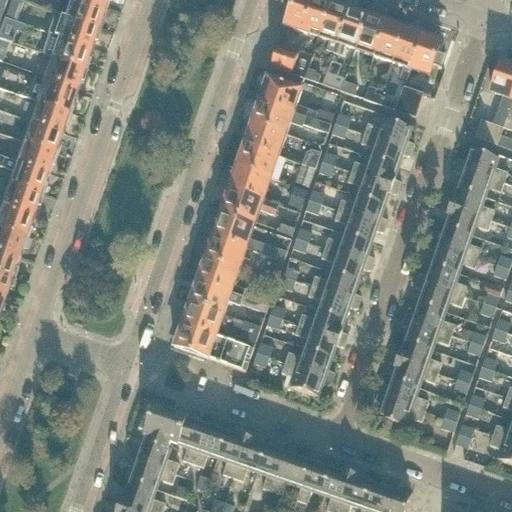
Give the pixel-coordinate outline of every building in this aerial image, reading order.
[(0,0),(0,22),(1,23),(9,3),(0,0)] [(104,20),(107,11),(76,0),(52,0),(72,7),(68,19),(102,31),(106,21),(104,20)] [(112,2),(112,0),(76,0),(107,11),(110,1),(112,2)] [(294,0),(293,4),(295,5),(292,12),(290,11),(287,20),(289,21),(287,28),(302,33),(313,0),(294,0)] [(323,0),(323,2),(316,0),(313,0),(302,33),(320,40),(333,3),(323,0)] [(14,1),(7,21),(17,24),(24,4),(14,1)] [(335,55),(339,46),(350,12),(342,9),(343,7),(333,3),(320,40),(331,43),(328,53),(335,55)] [(360,13),(359,15),(350,12),(339,46),(357,52),(369,16),(360,13)] [(372,68),(375,59),(387,24),(378,21),(379,19),(369,16),(357,52),(368,56),(365,66),(372,68)] [(98,42),(102,31),(68,19),(63,32),(41,24),(38,31),(50,36),(51,36),(93,51),(96,41),(98,42)] [(6,21),(0,38),(0,40),(13,45),(18,33),(24,35),(25,35),(27,28),(26,28),(6,21)] [(396,25),(396,27),(387,24),(375,59),(394,65),(406,29),(396,25)] [(408,82),(409,81),(412,71),(424,37),(415,34),(416,32),(406,29),(394,65),(405,69),(401,80),(408,82)] [(88,71),(92,61),(90,60),(93,51),(51,36),(44,56),(54,60),(88,71)] [(431,78),(442,44),(424,37),(412,71),(409,81),(408,82),(406,90),(413,93),(416,84),(420,74),(431,78)] [(291,56),(296,43),(288,40),(283,53),(291,56)] [(0,44),(0,63),(4,65),(11,45),(1,41),(0,44)] [(300,54),(303,45),(296,43),(291,56),(299,59),(300,54)] [(299,59),(291,56),(283,53),(279,52),(272,69),(293,77),(306,81),(310,71),(314,59),(300,54),(299,59)] [(85,82),(88,71),(54,60),(46,81),(79,92),(82,81),(85,82)] [(509,115),(511,106),(511,67),(503,65),(492,95),(503,99),(494,127),(504,130),(505,127),(497,124),(501,112),(509,115)] [(319,85),(323,75),(310,71),(306,81),(319,85)] [(343,93),(346,84),(328,77),(324,88),(342,94),(343,93)] [(348,77),(346,84),(343,93),(356,98),(361,82),(348,77)] [(318,114),(298,107),(304,93),(268,80),(260,104),(295,116),(330,128),(334,116),(320,111),(318,114)] [(74,105),(79,92),(46,81),(38,104),(73,116),(76,105),(74,105)] [(422,86),(416,84),(413,93),(419,95),(422,86)] [(365,101),(379,106),(382,98),(377,96),(379,92),(370,89),(365,101)] [(419,95),(413,93),(406,90),(405,93),(398,113),(416,120),(424,97),(419,95)] [(382,98),(379,106),(394,111),(397,103),(382,98)] [(0,114),(14,119),(18,107),(0,101),(0,114)] [(69,127),(73,116),(38,104),(31,124),(64,135),(67,126),(69,127)] [(330,128),(295,116),(260,104),(257,113),(254,114),(251,124),(288,137),(292,126),(303,130),(304,127),(329,136),(332,128),(330,128)] [(339,128),(351,132),(354,123),(342,119),(339,128)] [(407,145),(412,131),(386,122),(382,132),(369,127),(366,137),(413,154),(415,147),(407,145)] [(504,130),(494,127),(482,123),(477,140),(498,147),(501,138),(504,130)] [(61,145),(64,135),(31,124),(24,144),(59,156),(63,145),(61,145)] [(280,159),(288,137),(251,124),(247,134),(249,137),(245,147),(280,159)] [(347,142),(351,132),(339,128),(335,138),(347,142)] [(411,159),(413,154),(366,137),(362,148),(375,152),(372,161),(399,170),(403,157),(411,159)] [(511,152),(511,141),(501,138),(498,147),(511,152)] [(55,167),(59,156),(24,144),(17,164),(50,175),(53,166),(55,167)] [(273,181),(280,159),(245,147),(242,157),(239,158),(236,168),(273,181)] [(316,172),(321,155),(313,152),(307,155),(303,167),(316,172)] [(496,171),(499,161),(472,152),(468,166),(459,163),(457,169),(506,186),(509,176),(496,171)] [(326,165),(337,169),(341,160),(329,156),(326,165)] [(17,164),(4,159),(0,158),(0,166),(15,172),(11,184),(45,196),(49,186),(47,185),(50,175),(17,164)] [(394,183),(399,170),(372,161),(369,170),(356,165),(353,175),(400,192),(402,185),(394,183)] [(334,180),(337,169),(326,165),(322,176),(334,180)] [(265,203),(273,181),(236,168),(232,178),(234,181),(230,191),(265,203)] [(502,196),(506,186),(457,169),(455,175),(464,177),(459,191),(486,200),(489,192),(502,196)] [(310,190),(315,174),(303,170),(298,185),(310,190)] [(398,198),(400,192),(353,175),(349,186),(362,190),(359,199),(385,208),(390,195),(398,198)] [(41,207),(45,196),(11,184),(7,195),(0,192),(0,203),(4,204),(36,216),(39,206),(41,207)] [(276,207),(265,203),(230,191),(223,213),(257,225),(262,213),(276,218),(279,208),(276,207)] [(483,209),(486,200),(459,191),(455,204),(446,201),(444,207),(492,224),(496,214),(483,209)] [(312,205),(324,209),(327,199),(315,195),(312,205)] [(381,221),(385,208),(359,199),(356,208),(343,204),(339,214),(387,230),(389,223),(381,221)] [(321,218),(324,209),(312,205),(309,214),(321,218)] [(35,220),(2,209),(0,207),(0,230),(30,241),(33,230),(31,229),(35,220)] [(489,234),(492,224),(444,207),(442,213),(450,215),(446,229),(473,239),(476,230),(489,234)] [(385,236),(387,230),(339,214),(336,224),(349,229),(346,237),(372,246),(377,233),(385,236)] [(251,244),(256,229),(221,217),(213,240),(275,262),(285,265),(287,257),(251,244)] [(294,238),(298,225),(284,221),(280,234),(294,238)] [(470,248),(473,239),(446,229),(441,242),(433,239),(431,245),(479,262),(483,252),(470,248)] [(30,241),(0,230),(0,252),(20,260),(24,250),(26,251),(30,241)] [(299,243),(311,247),(314,237),(302,233),(299,243)] [(368,259),(372,246),(346,237),(343,247),(330,242),(326,252),(373,268),(376,262),(368,259)] [(285,265),(275,262),(213,240),(210,249),(207,251),(204,261),(241,273),(245,260),(273,269),(282,272),(285,265)] [(307,256),(311,247),(299,243),(296,252),(307,256)] [(476,272),(479,262),(431,245),(429,251),(437,254),(432,267),(459,277),(463,268),(476,272)] [(0,275),(16,281),(19,270),(17,269),(20,260),(0,252),(0,275)] [(371,274),(373,268),(326,252),(323,262),(336,267),(333,276),(359,285),(364,271),(371,274)] [(498,268),(510,272),(511,267),(511,262),(501,259),(498,268)] [(241,273),(204,261),(200,271),(202,274),(198,283),(233,295),(241,273)] [(456,286),(459,277),(432,267),(428,280),(420,277),(418,283),(466,300),(469,290),(456,286)] [(507,283),(510,272),(498,268),(494,278),(507,283)] [(277,286),(282,272),(273,269),(268,283),(277,286)] [(286,280),(298,284),(301,275),(289,271),(286,280)] [(12,291),(16,281),(0,275),(0,297),(6,300),(10,291),(12,291)] [(355,297),(359,285),(333,276),(330,284),(317,280),(313,290),(360,306),(363,300),(355,297)] [(294,294),(298,284),(286,280),(282,290),(294,294)] [(270,308),(244,299),(233,295),(198,283),(195,292),(193,292),(189,304),(225,317),(230,304),(242,308),(242,307),(267,316),(270,308)] [(462,310),(466,300),(418,283),(416,289),(424,292),(419,306),(446,315),(449,306),(462,310)] [(500,301),(504,291),(482,284),(480,291),(488,294),(488,297),(500,301)] [(358,312),(360,306),(313,290),(310,300),(323,305),(320,314),(346,323),(350,309),(358,312)] [(270,308),(272,301),(247,292),(244,299),(270,308)] [(484,306),(497,311),(500,301),(488,297),(484,306)] [(262,330),(225,317),(189,304),(184,316),(187,317),(183,327),(254,352),(262,330)] [(443,324),(446,315),(419,306),(415,318),(407,315),(405,322),(453,338),(456,328),(443,324)] [(494,321),(497,311),(484,306),(481,316),(494,321)] [(273,318),(285,322),(288,313),(276,309),(273,318)] [(341,335),(346,323),(320,314),(316,323),(303,318),(300,328),(347,344),(349,338),(341,335)] [(281,333),(285,322),(273,318),(269,328),(281,333)] [(449,349),(453,338),(405,322),(402,328),(411,331),(406,344),(433,353),(436,344),(449,349)] [(496,331),(509,336),(511,326),(500,322),(496,331)] [(247,374),(254,352),(183,327),(175,349),(176,350),(176,352),(204,362),(205,360),(247,374)] [(345,350),(347,344),(300,328),(296,338),(309,343),(306,352),(333,361),(337,347),(345,350)] [(505,346),(509,336),(496,331),(493,342),(505,346)] [(471,344),(484,348),(487,339),(474,335),(471,344)] [(430,362),(433,353),(406,344),(402,356),(394,354),(392,360),(439,376),(443,366),(430,362)] [(480,359),(484,348),(471,344),(467,354),(480,359)] [(259,357),(271,361),(274,351),(263,347),(259,357)] [(328,374),(333,361),(306,352),(303,361),(290,356),(287,366),(334,382),(336,376),(328,374)] [(268,371),(271,361),(259,357),(256,367),(268,371)] [(436,387),(439,376),(392,360),(389,366),(398,368),(393,382),(420,391),(423,382),(436,387)] [(483,370),(496,374),(499,365),(486,361),(483,370)] [(332,389),(334,382),(287,366),(283,377),(288,379),(285,387),(319,399),(324,386),(332,389)] [(492,385),(496,374),(483,370),(479,380),(492,385)] [(459,383),(471,387),(474,378),(462,374),(459,383)] [(416,401),(420,391),(393,382),(388,395),(380,392),(378,398),(426,415),(429,405),(416,401)] [(467,397),(471,387),(459,383),(455,393),(467,397)] [(470,407),(483,412),(486,402),(473,397),(470,407)] [(422,426),(426,415),(378,398),(376,404),(384,407),(380,420),(406,430),(409,421),(422,426)] [(480,421),(483,412),(470,407),(467,417),(480,421)] [(155,410),(143,443),(145,444),(171,453),(171,452),(169,452),(171,445),(179,447),(188,421),(155,410)] [(445,422),(457,426),(461,415),(449,411),(445,422)] [(201,426),(188,421),(179,447),(188,451),(184,464),(194,468),(211,420),(204,417),(201,426)] [(214,430),(217,422),(211,420),(194,468),(204,471),(209,458),(219,461),(228,435),(214,430)] [(454,435),(457,426),(445,422),(442,431),(454,435)] [(469,452),(476,432),(463,428),(456,447),(469,452)] [(511,429),(511,433),(497,429),(494,439),(511,444),(511,429)] [(234,481),(251,434),(244,431),(241,440),(228,435),(219,461),(229,465),(224,478),(234,481)] [(258,475),(267,449),(254,444),(257,436),(251,434),(234,481),(245,485),(249,472),(258,475)] [(511,444),(494,439),(491,448),(504,453),(500,462),(511,466),(511,444)] [(167,462),(171,453),(145,444),(140,457),(132,454),(130,460),(177,477),(180,467),(167,462)] [(274,495),(290,447),(284,445),(281,453),(267,449),(258,475),(268,478),(264,492),(274,495)] [(294,458),(297,450),(290,447),(274,495),(284,499),(288,486),(298,489),(307,463),(294,458)] [(318,467),(321,458),(314,456),(298,503),(309,507),(313,494),(322,497),(331,471),(318,467)] [(173,487),(177,477),(130,460),(127,467),(136,470),(131,484),(157,493),(160,483),(173,487)] [(339,511),(354,470),(348,467),(345,476),(331,471),(322,497),(333,501),(328,511),(339,511)] [(358,480),(361,472),(354,470),(339,511),(351,511),(353,508),(362,511),(371,485),(358,480)] [(207,494),(211,482),(201,478),(197,491),(207,494)] [(384,511),(394,484),(388,481),(385,490),(371,485),(362,511),(361,511),(384,511)] [(154,502),(157,493),(131,484),(126,498),(118,495),(116,501),(147,511),(164,511),(167,507),(154,502)] [(398,494),(400,486),(394,484),(384,511),(407,511),(412,499),(398,494)] [(188,503),(192,493),(179,489),(175,499),(188,503)] [(147,511),(116,501),(114,507),(120,509),(118,511),(147,511)] [(223,511),(225,505),(217,502),(213,511),(223,511)]
